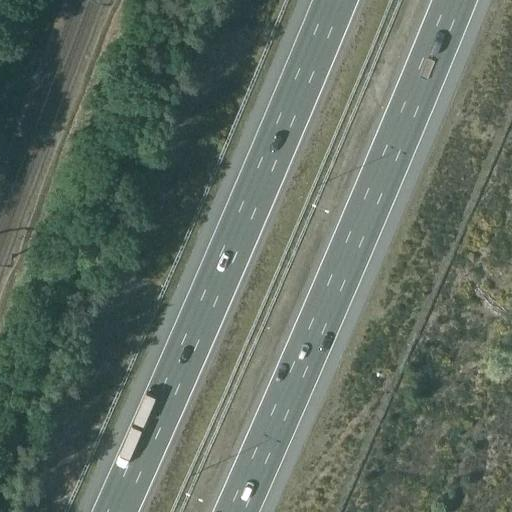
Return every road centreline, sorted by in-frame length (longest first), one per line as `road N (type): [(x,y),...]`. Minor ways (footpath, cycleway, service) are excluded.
road 1 (motorway): [(232,511),(455,0)]
road 2 (motorway): [(336,0),(113,511)]
